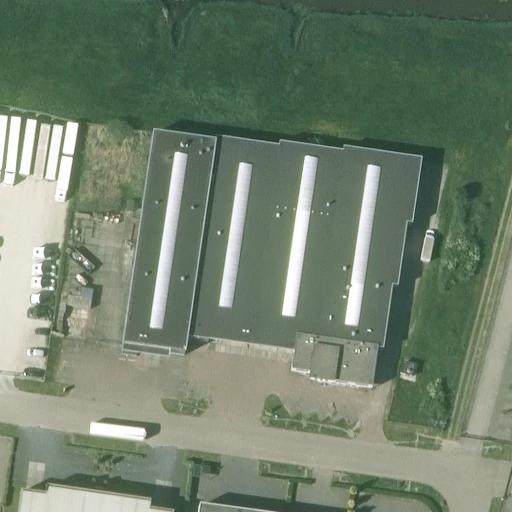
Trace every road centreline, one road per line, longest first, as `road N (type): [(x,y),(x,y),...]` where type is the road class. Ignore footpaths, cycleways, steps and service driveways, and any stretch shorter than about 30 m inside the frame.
road 1 (unclassified): [(461,511),(453,487),(432,470),(0,411)]
road 2 (track): [(432,470),(448,452),(511,194)]
